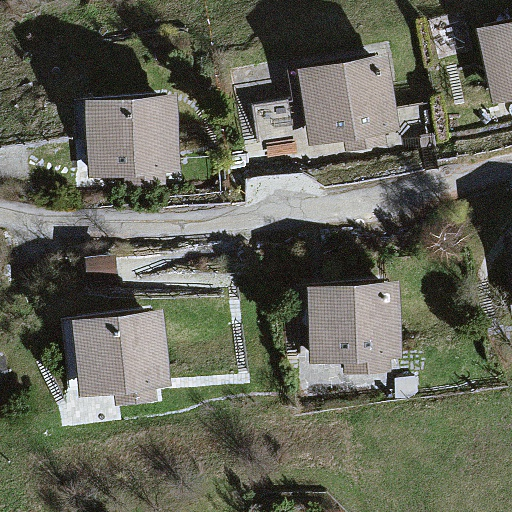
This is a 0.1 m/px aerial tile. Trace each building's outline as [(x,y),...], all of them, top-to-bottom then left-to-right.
[(511,22),(474,32),(495,110),(511,105),(511,22)] [(383,51),(292,68),(307,149),(346,142),(351,155),(400,146),(383,51)] [(174,96),(78,102),(83,183),(130,180),(131,193),(179,190),(174,96)] [(511,233),(503,235),(511,289),(511,233)] [(398,277),(298,283),(303,366),(348,364),(349,380),(404,377),(398,277)] [(158,310),(56,322),(65,399),(116,394),(118,412),(169,406),(158,310)]
